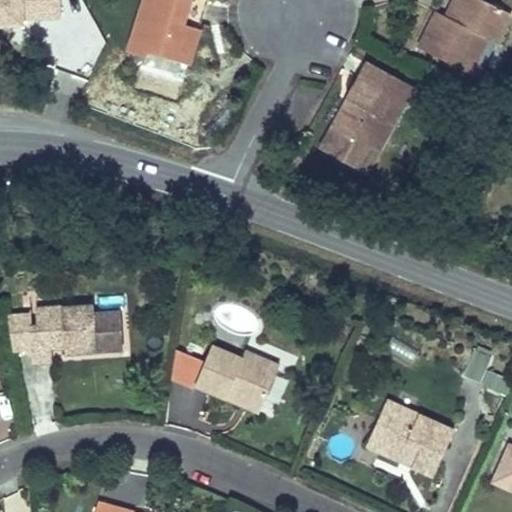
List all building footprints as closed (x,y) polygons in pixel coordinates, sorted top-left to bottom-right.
[(23,0),(0,0),(0,26),(23,27),(23,20),(23,0)] [(23,0),(23,20),(61,21),(61,0),(23,0)] [(182,23),(189,0),(144,0),(128,51),(146,57),(148,51),(150,44),(157,46),(154,53),(188,64),(199,28),(182,23)] [(199,28),(207,0),(189,0),(182,23),(199,28)] [(459,67),(476,32),(496,42),(510,13),(484,0),(461,0),(452,19),(446,16),(437,12),(419,47),(459,67)] [(452,19),(461,0),(453,0),(446,16),(452,19)] [(479,77),(496,42),(476,32),(459,67),(479,77)] [(154,53),(157,46),(150,44),(148,51),(154,53)] [(392,123),(413,86),(369,61),(348,99),(353,102),(339,128),(368,145),(383,118),(392,123)] [(339,128),(353,102),(348,99),(334,125),(339,128)] [(378,150),(392,123),(383,118),(368,145),(378,150)] [(475,208),(491,187),(482,180),(465,201),(475,208)] [(109,350),(107,331),(119,330),(117,310),(92,312),(91,304),(37,308),(38,325),(31,326),(33,348),(34,363),(50,362),(50,348),(66,347),(79,346),(79,352),(109,350)] [(33,348),(31,326),(30,313),(8,315),(14,349),(33,348)] [(120,349),(119,330),(107,331),(109,350),(120,349)] [(263,405),(280,366),(246,351),(243,358),(213,345),(195,385),(227,398),(230,391),(263,405)] [(263,405),(230,391),(227,398),(260,412),(263,405)] [(433,475),(454,430),(387,400),(374,427),(388,433),(380,451),(400,460),(401,457),(414,463),(412,466),(433,475)] [(380,451),(388,433),(374,427),(366,445),(380,451)] [(511,445),(509,444),(495,474),(511,481),(511,445)] [(414,463),(401,457),(400,460),(412,466),(414,463)] [(511,481),(495,474),(492,481),(511,490),(511,481)]
